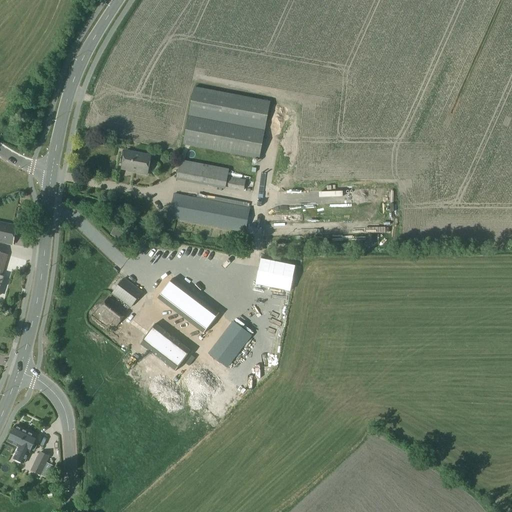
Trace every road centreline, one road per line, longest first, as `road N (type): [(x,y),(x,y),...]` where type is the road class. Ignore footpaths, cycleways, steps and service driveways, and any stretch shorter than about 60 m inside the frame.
road 1 (tertiary): [(17,372),(39,286),(51,172)]
road 2 (tertiary): [(51,172),(66,96),(118,0)]
road 3 (tertiary): [(75,511),(64,412),(33,378)]
